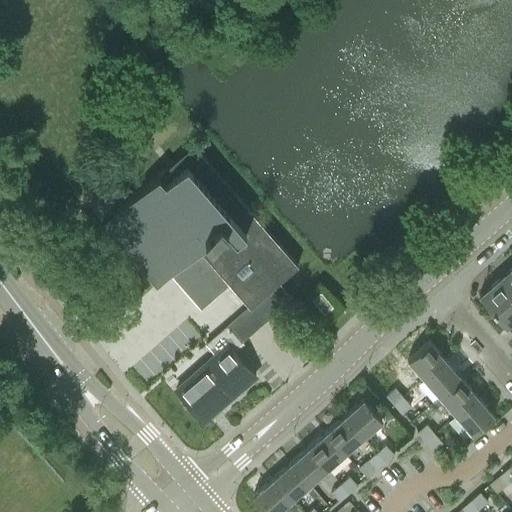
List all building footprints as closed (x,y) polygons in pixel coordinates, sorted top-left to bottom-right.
[(279,280),(297,264),(193,144),(102,223),(156,286),(172,272),(201,306),(199,307),(200,308),(227,284),(228,282),(249,306),(228,324),(242,340),(292,295),(279,280)] [(511,295),(511,266),(498,279),(511,295)] [(504,324),(511,316),(511,295),(498,279),(479,295),(504,324)] [(321,291),(312,298),(323,312),(332,304),(321,291)] [(232,348),(242,340),(228,324),(206,343),(215,354),(176,388),(203,418),(254,374),(232,348)] [(424,377),(445,358),(429,340),(408,358),(424,377)] [(440,395),(461,376),(445,358),(424,377),(440,395)] [(388,376),(378,384),(385,392),(396,385),(388,376)] [(456,413),(477,395),(461,376),(440,395),(456,413)] [(394,403),(403,395),(395,386),(386,394),(394,403)] [(402,412),(411,404),(403,395),(394,403),(402,412)] [(472,431),(493,413),(477,395),(456,413),(472,431)] [(364,435),(382,419),(363,397),(344,413),(364,435)] [(423,420),(429,415),(424,409),(418,414),(423,420)] [(345,451),(364,435),(344,413),(326,429),(345,451)] [(426,440),(435,432),(427,423),(418,431),(426,440)] [(327,467),(345,451),(326,429),(308,445),(327,467)] [(433,448),(442,441),(435,432),(426,440),(433,448)] [(385,460),(394,452),(386,443),(377,451),(385,460)] [(309,483),(327,467),(308,445),(289,461),(309,483)] [(376,468),(385,460),(377,451),(368,459),(376,468)] [(291,499),(309,483),(289,461),(271,477),(291,499)] [(505,484),(511,478),(511,470),(508,466),(497,475),(505,484)] [(349,491),(358,483),(350,475),(341,482),(349,491)] [(269,511),(275,511),(291,499),(271,477),(253,493),(269,511)] [(340,499),(349,491),(341,482),(332,490),(340,499)] [(478,505),(487,497),(479,488),(470,496),(478,505)] [(467,511),(469,511),(478,505),(470,496),(461,504),(467,511)]
